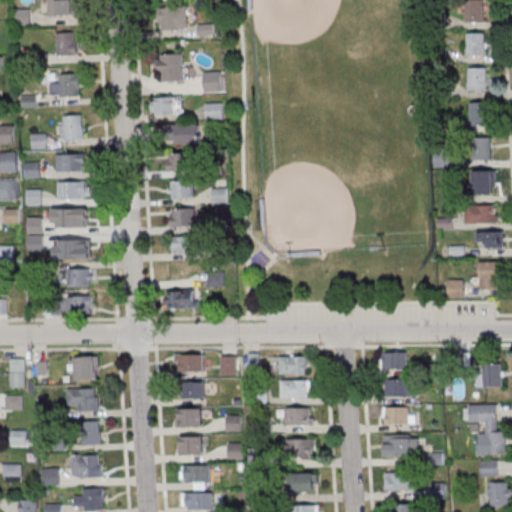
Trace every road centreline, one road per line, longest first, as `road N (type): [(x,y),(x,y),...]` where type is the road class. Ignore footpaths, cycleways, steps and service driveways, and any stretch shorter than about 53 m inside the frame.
road 1 (residential): [(146,511),(115,0)]
road 2 (residential): [(511,330),(0,334)]
road 3 (residential): [(354,511),(343,333)]
